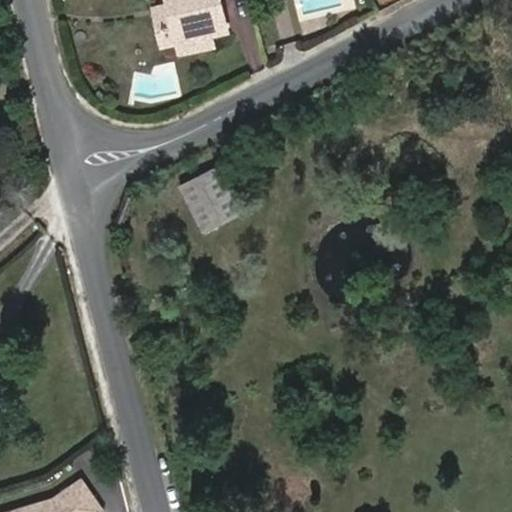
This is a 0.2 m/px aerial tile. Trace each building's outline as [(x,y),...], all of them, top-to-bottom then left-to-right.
[(171,0),(171,1),(173,11),(175,21),(160,24),(165,47),(181,44),(183,55),(211,48),(209,37),(226,33),(218,0),(171,0)] [(215,42),(233,37),(225,0),(218,0),(226,33),(209,37),(211,48),(183,55),(184,62),(217,54),(215,42)] [(160,24),(175,21),(173,11),(158,15),(160,24)] [(223,224),(243,214),(219,166),(199,176),(223,224)] [(103,511),(84,483),(56,501),(18,511),(103,511)]
